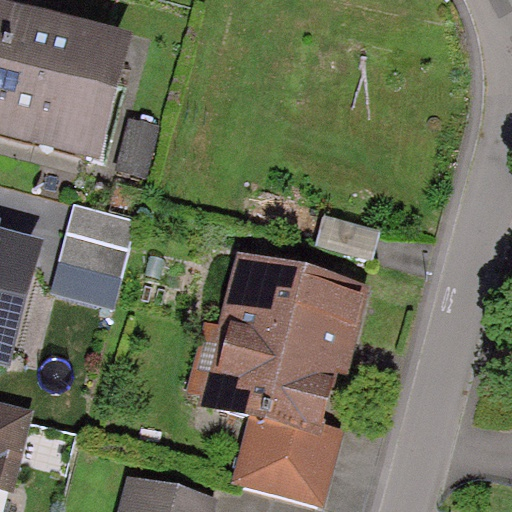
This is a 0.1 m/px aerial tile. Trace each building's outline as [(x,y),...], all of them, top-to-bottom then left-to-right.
[(0,0),(0,20),(19,25),(25,0),(0,0)] [(19,25),(0,20),(0,127),(92,150),(88,166),(93,167),(122,51),(19,25)] [(139,225),(76,207),(53,290),(116,308),(139,225)] [(386,238),(326,221),(318,248),(379,265),(386,238)] [(0,364),(4,365),(34,258),(0,249),(0,364)] [(363,295),(246,268),(229,337),(241,340),(224,413),(283,427),(317,435),(341,335),(353,338),(363,295)] [(27,420),(0,413),(0,483),(11,486),(27,420)] [(317,435),(283,427),(275,458),(249,452),(240,490),(324,510),(341,441),(317,435)] [(192,511),(194,509),(135,494),(131,511),(192,511)]
